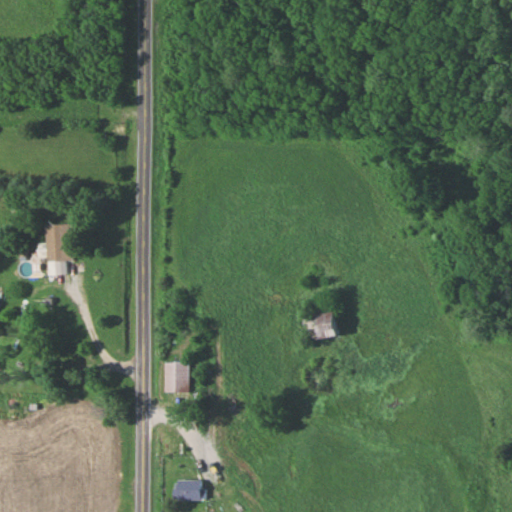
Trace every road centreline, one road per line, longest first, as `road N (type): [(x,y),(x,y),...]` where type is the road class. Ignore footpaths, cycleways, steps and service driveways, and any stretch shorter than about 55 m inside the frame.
road 1 (tertiary): [(148,0),(145,511)]
road 2 (residential): [(145,488),(24,489)]
